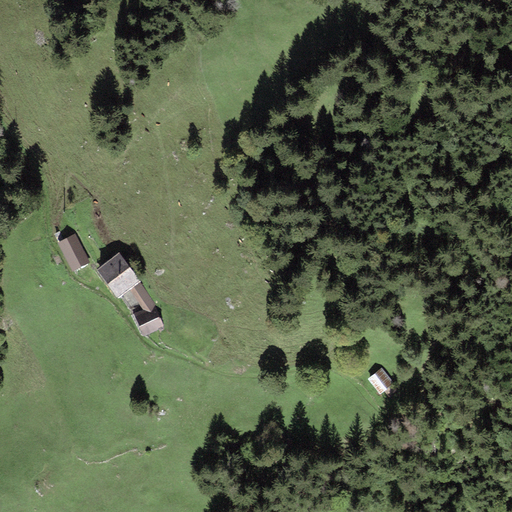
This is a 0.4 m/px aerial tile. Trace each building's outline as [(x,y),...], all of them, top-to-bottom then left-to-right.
[(76,234),(61,241),(77,272),(92,265),(76,234)] [(126,255),(102,271),(120,298),(131,290),(143,282),(126,255)] [(159,306),(143,282),(131,290),(149,311),(157,308),(159,306)] [(138,316),(146,336),(148,336),(166,328),(157,308),(149,311),(138,316)] [(388,367),(371,376),(384,398),(400,388),(388,367)]
